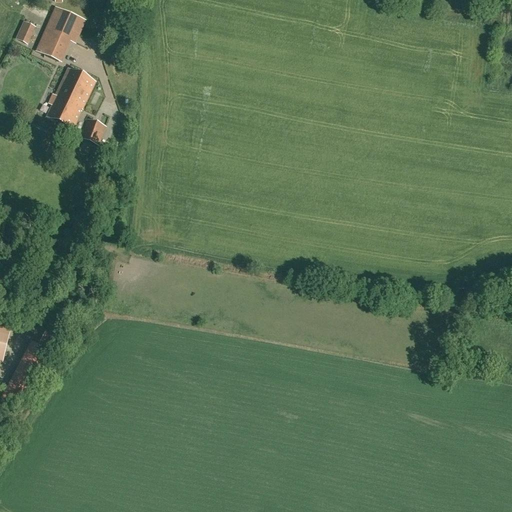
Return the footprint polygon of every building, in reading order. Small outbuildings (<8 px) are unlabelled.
[(56,8),(35,52),(62,63),(71,43),(76,45),(86,21),(56,8)] [(28,46),(37,28),(23,22),(15,40),(28,46)] [(46,117),(46,118),(51,120),(72,131),(95,82),(68,69),(55,96),(53,100),(55,101),(52,107),(46,117)] [(87,119),(79,139),(99,147),(107,127),(87,119)] [(0,362),(3,363),(10,331),(0,328),(0,362)] [(1,400),(20,410),(49,352),(31,343),(1,400)]
